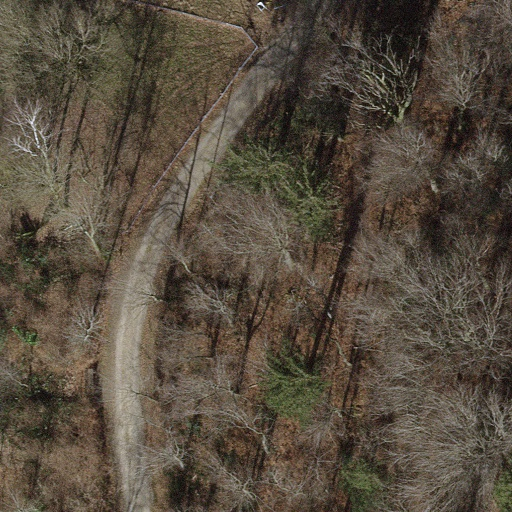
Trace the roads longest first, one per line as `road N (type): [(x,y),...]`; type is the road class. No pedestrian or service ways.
road 1 (track): [(134,511),(129,325),(215,138)]
road 2 (track): [(333,0),(215,138)]
